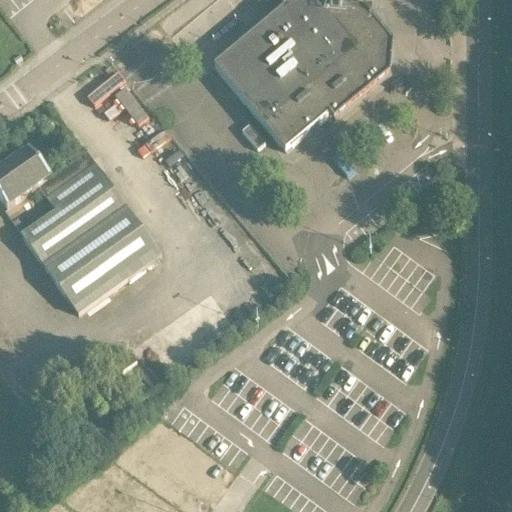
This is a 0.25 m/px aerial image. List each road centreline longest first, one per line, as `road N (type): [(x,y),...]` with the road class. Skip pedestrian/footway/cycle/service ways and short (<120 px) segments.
road 1 (tertiary): [(410,511),(459,398),(473,330),(478,0)]
road 2 (unclassified): [(146,0),(0,109)]
